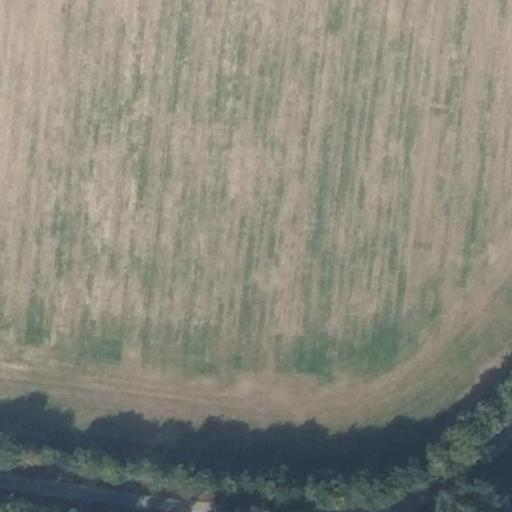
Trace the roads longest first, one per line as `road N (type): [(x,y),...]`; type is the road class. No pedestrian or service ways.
road 1 (unclassified): [(244,511),(0,477)]
road 2 (unclassified): [(511,430),(461,474),(369,511)]
